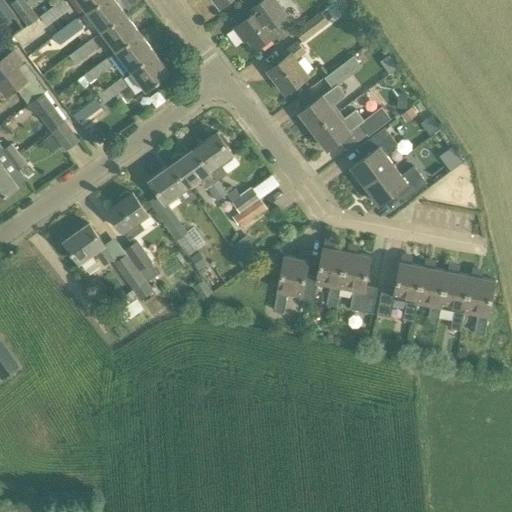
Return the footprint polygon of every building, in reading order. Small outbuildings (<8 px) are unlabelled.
[(0,0),(0,20),(3,24),(13,17),(0,0)] [(27,26),(38,18),(24,0),(16,0),(11,4),(27,26)] [(46,25),(69,8),(62,0),(60,0),(39,16),(40,17),(16,36),(21,43),(40,29),(38,26),(44,22),(46,25)] [(77,0),(87,12),(102,0),(77,0)] [(101,32),(125,14),(113,0),(102,0),(87,12),(101,32)] [(279,40),(295,27),(274,0),(263,0),(254,7),(257,11),(234,28),(244,41),(246,39),(254,50),(275,34),(279,40)] [(294,31),(302,42),(328,23),(320,12),(294,31)] [(116,52),(139,34),(125,14),(101,32),(116,52)] [(61,45),(83,28),(77,19),(54,36),(61,45)] [(131,71),(154,54),(139,34),(116,52),(131,71)] [(75,64),(98,47),(91,38),(69,55),(75,64)] [(284,94),(308,77),(295,60),(305,52),(297,42),(281,54),(284,58),(267,71),(284,94)] [(0,81),(18,68),(25,63),(15,50),(0,60),(0,81)] [(154,54),(131,71),(146,91),(169,74),(154,54)] [(312,131),(339,111),(334,105),(346,96),(338,85),(361,67),(353,56),(324,78),(332,88),(299,113),(312,131)] [(90,84),(112,67),(106,58),(84,75),(90,84)] [(27,81),(18,68),(0,81),(0,93),(1,93),(4,98),(27,81)] [(105,103),(127,86),(121,77),(98,94),(105,103)] [(50,130),(63,120),(43,93),(27,105),(35,115),(38,113),(50,130)] [(79,122),(100,107),(95,100),(74,116),(79,122)] [(339,111),(312,131),(326,149),(359,125),(367,136),(390,119),(381,107),(363,120),(355,109),(344,118),(339,111)] [(79,141),(63,120),(50,130),(65,151),(79,141)] [(364,186),(393,165),(385,154),(397,145),(384,127),(364,142),(371,151),(350,167),(364,186)] [(216,132),(194,148),(217,181),(218,180),(220,179),(227,174),(220,164),(232,155),(216,132)] [(0,167),(18,154),(11,144),(4,150),(0,144),(0,167)] [(450,147),(438,156),(450,171),(462,162),(450,147)] [(220,199),(226,194),(194,148),(182,157),(181,155),(178,154),(172,158),(172,161),(173,163),(171,164),(188,187),(188,186),(198,179),(203,185),(205,184),(217,201),(220,199)] [(18,154),(0,167),(0,198),(26,179),(18,169),(26,163),(18,154)] [(196,197),(188,186),(188,187),(171,164),(148,181),(164,203),(178,194),(185,205),(196,197)] [(393,165),(364,186),(378,205),(399,189),(406,199),(426,183),(413,166),(401,175),(393,165)] [(235,188),(226,194),(239,212),(240,213),(259,199),(252,188),(241,197),(235,188)] [(129,241),(144,230),(138,221),(148,215),(132,192),(130,194),(128,192),(125,191),(118,196),(118,199),(119,201),(107,210),(123,233),(123,232),(129,241)] [(240,213),(239,212),(232,216),(240,226),(266,208),(259,199),(240,213)] [(187,232),(171,210),(160,218),(176,240),(177,240),(188,255),(203,244),(192,228),(187,232)] [(113,259),(104,246),(104,245),(89,223),(63,241),(79,263),(80,263),(85,270),(96,262),(91,255),(94,253),(103,266),(113,259)] [(246,268),(263,255),(248,234),(233,244),(237,249),(234,251),(246,268)] [(340,286),(346,251),(334,249),(335,243),(329,242),(329,240),(324,239),(323,246),(322,246),(316,275),(315,282),(317,282),(330,284),(326,304),(336,306),(340,286)] [(140,300),(153,290),(147,282),(158,274),(150,262),(152,261),(137,240),(124,251),(126,254),(114,263),(140,300)] [(346,251),(340,286),(353,289),(350,309),(372,313),(377,287),(365,285),(371,256),(357,253),(358,248),(352,247),(353,245),(348,244),(346,251)] [(198,251),(189,258),(198,270),(207,264),(198,251)] [(315,282),(316,275),(306,273),(309,260),(308,260),(309,252),(304,251),(304,253),(297,252),(296,258),(283,255),(276,291),(277,291),(273,310),(283,312),(287,293),(300,295),(299,299),(313,302),(317,282),(315,282)] [(417,302),(424,266),(411,264),(412,259),(406,258),(407,255),(401,254),(400,262),(400,261),(394,291),(382,288),(377,314),(390,316),(394,297),(407,299),(403,319),(413,321),(417,301),(417,302)] [(430,304),(427,324),(437,326),(440,306),(447,271),(434,268),(435,263),(430,262),(430,260),(425,259),(424,266),(417,302),(430,304)] [(464,311),(470,275),(458,273),(459,268),(453,267),(454,265),(448,264),(447,271),(440,306),(454,309),(451,328),(460,330),(464,311)] [(464,311),(478,313),(474,333),(484,335),(488,316),(488,315),(496,317),(499,305),(490,304),(495,280),(482,278),(483,272),(477,271),(477,269),(472,268),(470,275),(464,311)] [(203,299),(212,292),(203,279),(193,287),(203,299)] [(136,299),(116,313),(123,323),(143,309),(136,299)] [(0,378),(1,380),(20,366),(0,337),(0,378)] [(0,507),(0,511),(47,511),(43,496),(0,507)]
